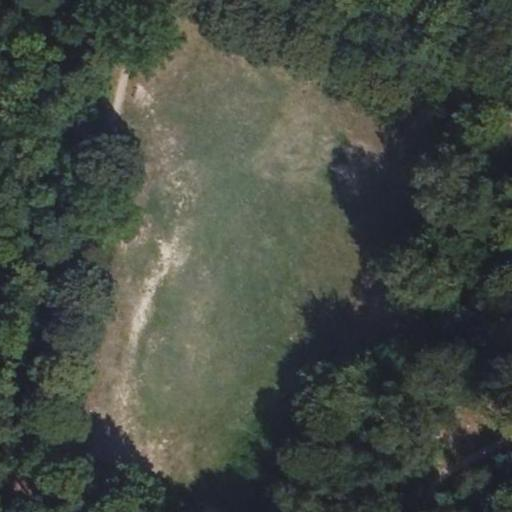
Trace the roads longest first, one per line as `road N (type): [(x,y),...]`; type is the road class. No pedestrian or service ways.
road 1 (track): [(13,511),(136,0)]
road 2 (motorway): [(0,137),(511,62)]
road 3 (track): [(511,114),(253,0)]
